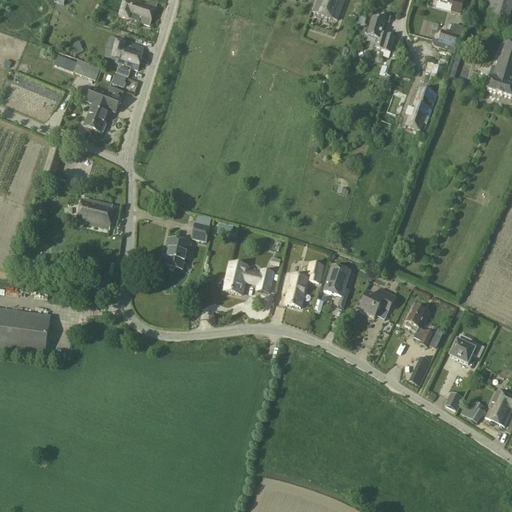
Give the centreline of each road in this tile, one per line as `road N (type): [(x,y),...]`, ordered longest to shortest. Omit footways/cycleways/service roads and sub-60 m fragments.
road 1 (residential): [(511,460),(303,334),(175,337),(133,319),(125,303),(128,166)]
road 2 (residential): [(128,166),(170,0)]
road 3 (residential): [(128,166),(0,109)]
